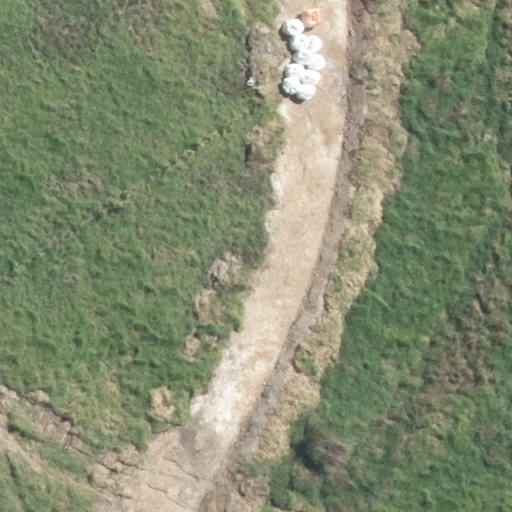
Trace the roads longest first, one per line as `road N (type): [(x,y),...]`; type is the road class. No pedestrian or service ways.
road 1 (trunk): [(114,511),(119,466),(162,321),(254,57)]
road 2 (unclassified): [(511,174),(254,57)]
road 3 (unclassified): [(254,57),(99,0)]
